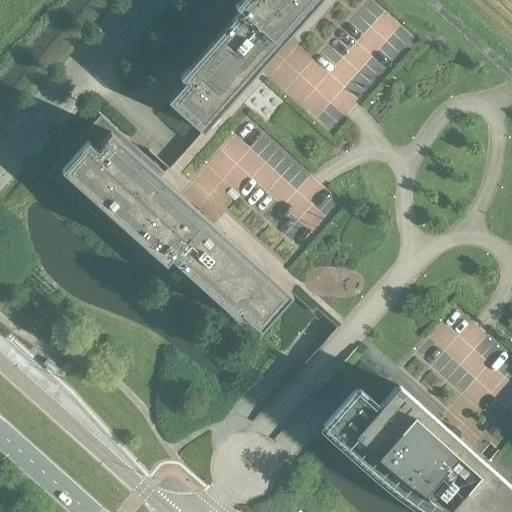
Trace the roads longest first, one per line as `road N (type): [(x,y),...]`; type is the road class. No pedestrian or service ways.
road 1 (tertiary): [(166,511),(0,363)]
road 2 (unclassified): [(82,64),(0,157)]
